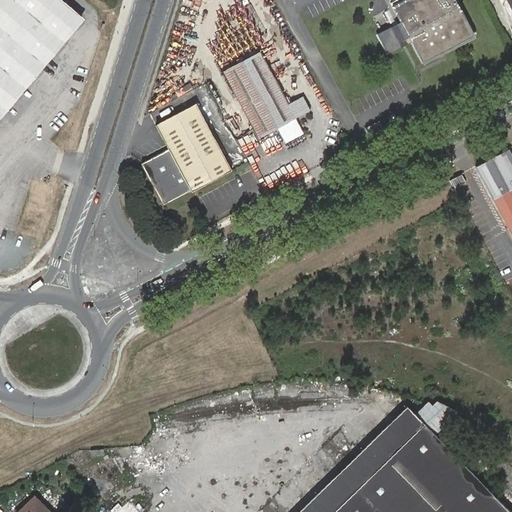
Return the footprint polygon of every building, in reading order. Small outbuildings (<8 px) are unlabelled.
[(63,0),(0,0),(0,112),(82,15),(63,0)] [(411,36),(423,60),(473,33),(455,0),(397,0),(392,3),(402,21),(398,23),(392,26),(380,32),(389,48),(411,36)] [(277,128),(285,143),(304,133),(296,118),(310,110),(303,96),(289,103),(260,51),(223,71),(258,138),(277,128)] [(232,170),(196,103),(156,125),(169,148),(142,163),(164,203),(191,189),(192,191),(232,170)] [(370,126),(374,134),(384,129),(380,121),(370,126)] [(511,156),(508,148),(473,165),(511,243),(511,156)] [(332,511),(424,423),(420,418),(407,405),(297,511),(332,511)] [(511,511),(424,423),(332,511),(511,511)] [(31,500),(18,511),(50,511),(35,496),(31,500)]
